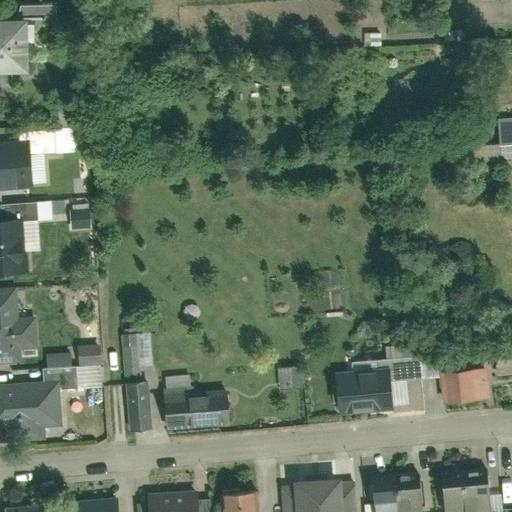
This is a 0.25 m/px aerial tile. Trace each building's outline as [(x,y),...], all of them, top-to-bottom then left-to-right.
[(21,10),(0,10),(0,64),(22,64),(21,10)] [(511,116),(501,117),(503,153),(511,152),(511,116)] [(46,147),(61,146),(61,150),(81,149),(80,140),(77,140),(77,128),(46,130),(46,147)] [(0,133),(0,187),(30,185),(27,141),(13,142),(13,133),(0,133)] [(74,225),(93,226),(93,204),(74,203),(74,225)] [(0,273),(29,272),(24,213),(0,215),(0,273)] [(17,348),(36,346),(33,313),(18,314),(16,286),(0,287),(0,361),(18,360),(17,348)] [(123,333),(125,369),(154,368),(152,331),(123,333)] [(306,385),(304,364),(279,366),(281,387),(306,385)] [(491,368),(444,372),(448,409),(495,405),(491,368)] [(395,370),(337,375),(340,418),(399,413),(395,370)] [(125,377),(128,426),(152,424),(148,375),(125,377)] [(0,437),(42,433),(41,425),(61,423),(57,377),(0,381),(0,437)] [(226,384),(161,390),(165,429),(230,423),(226,384)] [(496,511),(493,467),(467,469),(470,511),(496,511)] [(470,511),(467,469),(441,472),(444,511),(470,511)] [(428,511),(425,475),(399,477),(402,511),(428,511)] [(350,511),(348,476),(295,480),(297,511),(350,511)] [(402,511),(399,477),(373,479),(375,511),(402,511)] [(203,511),(202,489),(175,492),(176,511),(203,511)] [(221,511),(259,511),(258,492),(238,494),(237,491),(220,492),(221,511)] [(176,511),(175,492),(147,494),(148,511),(176,511)] [(117,511),(116,497),(70,501),(71,511),(117,511)] [(43,511),(42,502),(3,505),(3,511),(43,511)]
